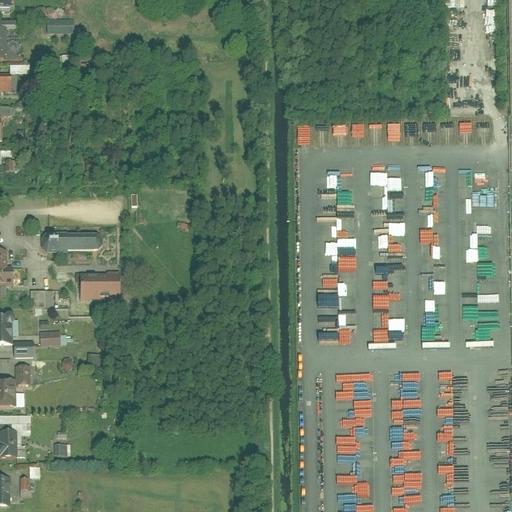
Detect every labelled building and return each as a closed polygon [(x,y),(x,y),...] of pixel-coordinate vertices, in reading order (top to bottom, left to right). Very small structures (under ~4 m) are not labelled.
[(47,25),(48,41),(74,40),(74,25),(47,25)] [(0,98),(11,98),(11,80),(0,79),(0,98)] [(386,175),(370,176),(371,187),(377,187),(378,198),(388,198),(386,175)] [(338,191),(338,178),(320,178),(320,189),(331,189),(330,190),(338,191)] [(388,210),(388,200),(374,201),(374,211),(388,210)] [(371,227),(371,237),(388,237),(388,227),(371,227)] [(350,246),(349,234),(339,234),(339,247),(350,246)] [(65,255),(65,252),(94,252),(99,247),(100,240),(95,235),(44,236),(45,255),(65,255)] [(375,241),(376,255),(390,254),(389,241),(375,241)] [(317,265),(337,265),(338,251),(317,251),(317,265)] [(0,253),(0,288),(11,288),(11,270),(5,270),(5,254),(0,253)] [(106,276),(77,276),(78,300),(117,300),(117,274),(106,274),(106,276)] [(29,311),(51,310),(51,293),(28,294),(29,311)] [(180,317),(190,317),(190,309),(181,309),(180,317)] [(0,316),(0,347),(9,348),(10,324),(12,324),(12,317),(9,314),(5,314),(2,317),(0,316)] [(38,324),(38,333),(47,332),(47,324),(38,324)] [(38,335),(39,349),(59,348),(59,338),(59,334),(38,335)] [(380,344),(399,344),(399,342),(405,342),(405,335),(388,335),(388,342),(380,342),(380,344)] [(12,345),(12,360),(32,360),(32,345),(12,345)] [(99,356),(88,356),(88,368),(100,368),(99,356)] [(14,368),(15,388),(29,388),(29,368),(14,368)] [(0,381),(0,411),(14,412),(13,381),(0,381)] [(0,461),(15,461),(15,434),(0,433),(0,461)] [(0,479),(0,509),(9,509),(9,480),(0,479)] [(22,496),(30,495),(28,482),(20,483),(22,496)]
